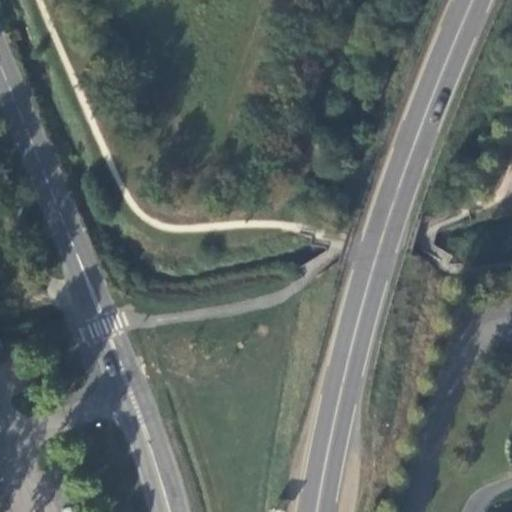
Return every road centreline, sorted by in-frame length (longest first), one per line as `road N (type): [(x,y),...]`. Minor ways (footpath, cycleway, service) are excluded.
road 1 (primary): [(472,0),(368,283),(314,511)]
road 2 (tertiary): [(170,511),(0,68)]
